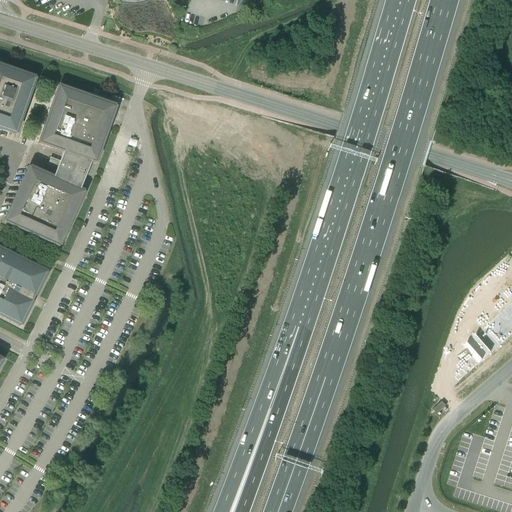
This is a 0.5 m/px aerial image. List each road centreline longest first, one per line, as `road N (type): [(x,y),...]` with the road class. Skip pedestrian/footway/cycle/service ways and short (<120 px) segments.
road 1 (tertiary): [(511,181),(0,19)]
road 2 (motorway): [(325,378),(443,0)]
road 3 (motorway): [(400,0),(304,316)]
road 4 (motorway): [(304,316),(221,511)]
road 5 (motorway): [(304,316),(242,511)]
road 6 (unclassified): [(412,507),(449,417),(511,366)]
road 7 (motorway): [(270,511),(325,378)]
road 8 (motorway): [(286,511),(325,378)]
